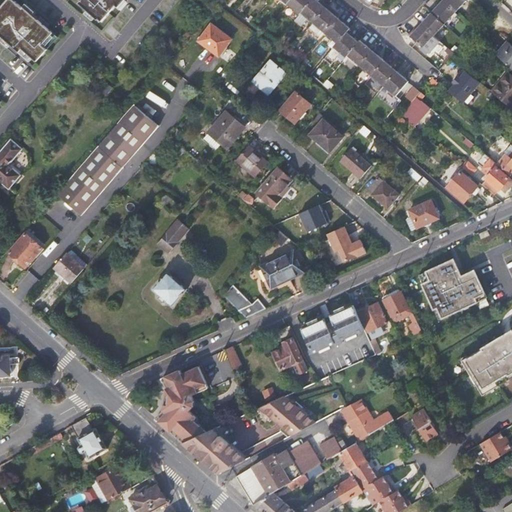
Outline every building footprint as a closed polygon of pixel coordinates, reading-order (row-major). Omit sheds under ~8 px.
[(8,0),(7,0),(4,4),(9,9),(13,4),(8,0)] [(99,19),(101,22),(115,6),(118,8),(124,0),(81,0),(78,4),(97,21),(99,19)] [(287,0),(287,2),(299,12),(300,10),(308,0),(287,0)] [(308,0),(300,10),(313,21),(326,7),(318,0),(308,0)] [(442,0),(441,0),(431,12),(444,23),(455,11),(442,0)] [(442,0),(455,11),(464,0),(442,0)] [(0,34),(34,65),(56,40),(21,10),(20,11),(13,4),(9,9),(4,4),(0,8),(0,26),(3,28),(0,31),(0,34)] [(313,21),(326,32),(338,17),(326,7),(313,21)] [(431,12),(421,24),(434,35),(444,23),(431,12)] [(326,32),(337,42),(347,31),(350,27),(338,17),(326,32)] [(440,41),(434,35),(421,24),(410,36),(430,53),(440,41)] [(231,40),(213,25),(200,40),(218,56),(231,40)] [(359,42),(347,31),(337,42),(334,46),(347,56),(348,54),(359,42)] [(373,50),(361,40),(359,42),(348,54),(360,65),(373,50)] [(511,45),(507,42),(495,54),(511,69),(511,45)] [(385,61),(373,50),(360,65),(373,75),(385,61)] [(255,96),(262,89),(270,96),(288,74),(272,61),(254,82),(248,90),(255,96)] [(397,71),(385,61),(373,75),(385,86),(397,71)] [(409,82),(397,71),(385,86),(397,96),(409,82)] [(450,92),(464,105),(481,86),(467,73),(461,80),(456,86),(450,92)] [(511,79),(503,73),(488,91),(511,111),(511,110),(511,79)] [(417,86),(423,91),(431,82),(425,77),(417,86)] [(439,84),(434,79),(429,85),(434,89),(439,84)] [(283,112),(298,125),(313,107),(299,95),(283,112)] [(390,105),(395,109),(402,101),(397,96),(390,105)] [(421,104),(416,100),(402,116),(407,119),(421,104)] [(120,124),(100,147),(59,195),(83,216),(163,123),(138,101),(120,124)] [(222,146),(227,150),(245,130),(227,114),(209,135),(222,146)] [(343,139),(324,123),(311,137),(330,154),(343,139)] [(12,140),(0,154),(0,180),(9,188),(21,176),(9,166),(23,150),(12,140)] [(268,165),(251,150),(239,164),(256,179),(268,165)] [(374,167),(354,150),(342,163),(362,180),(374,167)] [(511,152),(508,157),(505,155),(496,165),(499,167),(509,176),(511,171),(511,152)] [(468,159),(462,166),(473,174),(479,167),(468,159)] [(491,176),(482,186),(494,196),(504,185),(507,189),(509,189),(511,185),(511,182),(509,180),(497,169),(499,167),(496,165),(491,161),(484,169),(491,176)] [(279,171),(258,196),(274,209),(282,201),(279,198),(292,182),(279,171)] [(476,189),(477,189),(460,175),(447,189),(464,204),(471,196),(473,198),(478,192),(476,189)] [(401,197),(379,179),(368,192),(389,210),(401,197)] [(255,199),(249,195),(244,201),(252,208),(255,204),(255,199)] [(431,202),(410,212),(417,229),(438,219),(431,202)] [(320,206),(300,215),(309,233),(330,223),(327,216),(325,217),(323,212),(320,206)] [(183,222),(162,246),(173,255),(193,232),(183,222)] [(352,245),(344,227),(328,235),(334,247),(337,246),(345,263),(367,253),(361,241),(352,245)] [(480,234),(482,239),(490,235),(488,230),(480,234)] [(29,236),(12,255),(26,267),(43,248),(29,236)] [(300,270),(292,252),(259,267),(268,287),(283,281),(282,278),(300,270)] [(55,268),(73,283),(85,268),(67,253),(55,268)] [(419,275),(440,320),(488,298),(475,270),(462,276),(455,259),(419,275)] [(169,274),(154,290),(173,307),(187,291),(169,274)] [(251,307),(231,287),(223,296),(245,319),(253,315),(247,308),(251,307)] [(414,323),(418,321),(412,307),(410,308),(401,291),(399,290),(385,296),(384,299),(393,317),(403,312),(406,317),(411,316),(414,323)] [(360,313),(373,339),(382,335),(379,328),(389,323),(379,303),(360,313)] [(344,340),(366,330),(355,305),(303,329),(314,354),(337,343),(338,346),(344,343),(344,340)] [(511,329),(464,359),(485,393),(508,379),(506,376),(511,372),(511,329)] [(273,353),(281,370),(303,361),(293,338),(283,342),(285,348),(273,353)] [(243,367),(233,347),(226,350),(236,371),(243,367)] [(11,356),(0,356),(0,375),(12,374),(11,364),(20,363),(20,358),(11,358),(11,356)] [(197,401),(195,396),(201,394),(199,389),(209,384),(200,367),(183,375),(182,371),(175,375),(164,380),(168,389),(165,412),(158,420),(176,436),(182,442),(185,444),(210,433),(202,426),(199,422),(201,419),(192,411),(197,407),(197,401)] [(211,389),(209,384),(199,389),(201,394),(211,389)] [(317,423),(292,402),(289,403),(286,397),(262,409),(289,433),(291,432),(292,436),(317,423)] [(375,421),(362,399),(343,410),(348,418),(350,417),(352,420),(350,422),(361,440),(392,421),(395,419),(390,412),(375,421)] [(425,408),(412,416),(427,441),(439,433),(432,421),(433,421),(425,408)] [(94,429),(87,417),(73,425),(84,445),(81,446),(81,448),(83,453),(85,453),(88,452),(92,459),(109,449),(97,427),(94,429)] [(220,436),(219,433),(216,430),(210,433),(185,444),(191,450),(194,447),(199,452),(197,455),(201,458),(203,461),(205,458),(213,465),(232,445),(223,437),(222,437),(220,436)] [(508,442),(501,431),(481,443),(492,461),(511,448),(511,444),(510,441),(508,442)] [(55,435),(58,440),(59,440),(64,437),(62,432),(55,435)] [(345,449),(337,435),(322,444),(330,458),(345,449)] [(249,495),(255,505),(274,493),(298,478),(306,474),(321,464),(324,463),(311,441),(291,452),(289,448),(286,449),(277,455),(275,453),(240,474),(252,493),(249,495)] [(340,453),(351,471),(352,470),(357,467),(368,461),(357,442),(345,450),(340,453)] [(376,472),(368,461),(357,467),(352,470),(352,471),(355,476),(364,490),(373,506),(378,503),(369,487),(385,477),(384,476),(383,477),(379,471),(376,472)] [(324,471),(321,464),(306,474),(310,480),(324,471)] [(97,478),(109,499),(120,493),(131,487),(119,466),(97,478)] [(0,477),(7,490),(12,487),(5,474),(0,477)] [(301,484),(310,480),(306,474),(298,478),(301,484)] [(297,511),(295,511),(274,493),(255,505),(254,505),(261,511),(327,511),(364,490),(355,476),(354,476),(335,487),(336,489),(297,511)] [(391,486),(385,477),(369,487),(378,503),(381,501),(381,502),(400,491),(399,490),(397,491),(393,484),(391,486)] [(131,497),(139,511),(144,511),(167,500),(163,493),(158,484),(143,493),(141,491),(131,497)] [(387,511),(402,511),(413,505),(409,498),(406,500),(400,491),(381,502),(387,511)]
